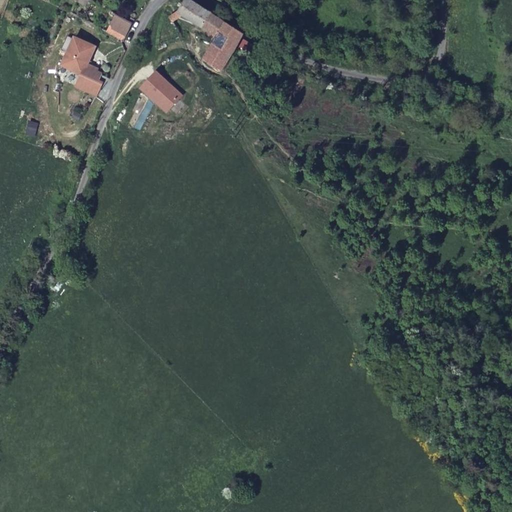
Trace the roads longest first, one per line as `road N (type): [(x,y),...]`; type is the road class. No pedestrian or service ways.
road 1 (unclassified): [(444,0),(438,62),(417,80),(319,68),(205,0)]
road 2 (track): [(111,99),(70,223),(0,357)]
road 3 (track): [(107,111),(150,64),(162,0)]
